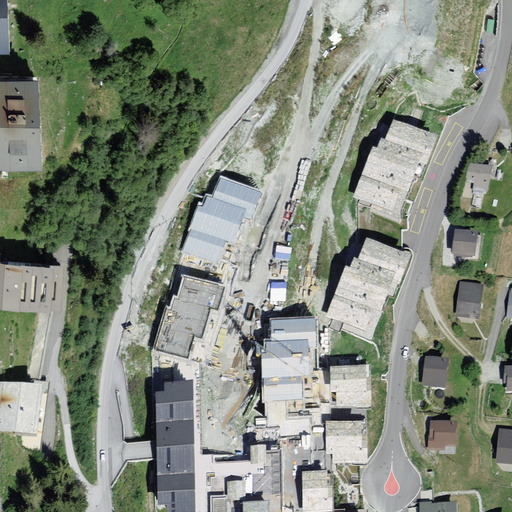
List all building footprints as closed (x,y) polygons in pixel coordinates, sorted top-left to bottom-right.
[(9,0),(0,0),(0,51),(12,51),(9,0)] [(341,30),(348,36),(358,26),(351,19),(341,30)] [(40,78),(0,79),(0,168),(43,168),(40,78)] [(372,146),(355,196),(400,211),(418,161),(426,164),(435,137),(393,122),(387,139),(382,138),(379,148),(372,146)] [(494,170),(470,166),(467,183),(475,185),(474,192),(490,195),(494,170)] [(199,211),(184,250),(214,260),(222,239),(231,243),(242,214),(250,217),(258,194),(219,180),(211,201),(206,199),(202,212),(199,211)] [(321,187),(317,202),(330,205),(334,190),(321,187)] [(480,235),(457,232),(454,258),(477,261),(480,235)] [(346,264),(328,314),(373,330),(391,280),(399,283),(409,255),(366,240),(360,258),(356,256),(352,266),(346,264)] [(276,258),(291,258),(292,245),(276,245),(276,258)] [(66,263),(0,257),(0,304),(63,309),(66,263)] [(288,274),(289,267),(274,265),(273,272),(288,274)] [(166,306),(155,346),(185,355),(191,333),(201,336),(210,306),(218,309),(225,286),(184,274),(181,286),(178,295),(173,294),(170,307),(166,306)] [(271,280),(271,299),(286,299),(287,281),(271,280)] [(486,287),(461,284),(456,318),(482,321),(486,287)] [(261,341),(264,403),(303,402),(302,374),(312,373),(312,348),(319,348),(318,318),(270,319),(271,340),(261,341)] [(452,362),(427,360),(425,387),(450,390),(452,362)] [(367,367),(329,368),(330,392),(336,392),(337,405),(368,404),(367,367)] [(41,384),(0,380),(0,430),(37,434),(41,384)] [(159,509),(197,508),(193,381),(155,382),(157,450),(157,453),(159,509)] [(363,422),(325,423),(326,447),(332,447),(333,460),(364,460),(363,422)] [(459,425),(432,423),(431,450),(458,451),(459,425)] [(511,432),(501,432),(497,465),(511,466),(511,432)] [(293,511),(294,510),(282,504),(280,450),(268,450),(267,445),(251,445),(251,463),(209,464),(210,511),(293,511)] [(301,473),(302,510),(330,510),(329,472),(301,473)]
